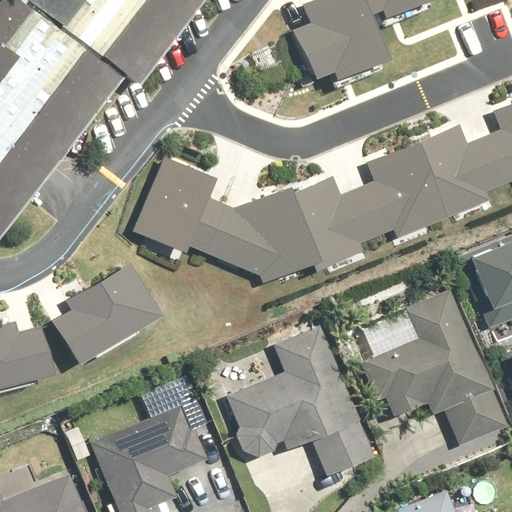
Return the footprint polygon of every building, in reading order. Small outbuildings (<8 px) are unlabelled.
[(0,0),(0,231),(125,72),(138,81),(201,0),(0,0)] [(302,0),(301,0),(308,19),(288,26),(308,79),(327,72),(330,80),(386,59),(368,11),(379,7),(382,14),(420,0),(302,0)] [(171,154),(136,229),(174,254),(178,246),(263,288),(359,256),(355,245),(389,232),(393,243),(492,204),(488,193),(511,183),(511,106),(488,116),(497,138),(473,147),(464,125),(374,160),(382,183),(337,200),(330,182),(291,197),(288,189),(242,205),(212,182),(217,174),(171,154)] [(511,236),(508,227),(451,252),(481,320),(511,306),(511,304),(511,302),(511,301),(511,236)] [(56,320),(81,362),(163,313),(131,261),(68,298),(74,309),(56,320)] [(493,428),(440,296),(400,312),(410,335),(354,357),(373,404),(383,401),(389,415),(417,404),(423,418),(440,411),(453,444),(493,428)] [(0,388),(55,374),(41,324),(18,330),(16,321),(0,325),(0,388)] [(319,332),(265,353),(274,376),(221,396),(232,425),(230,435),(229,443),(233,453),(242,456),(252,457),(262,447),(275,442),(279,452),(300,444),(314,479),(368,458),(319,332)] [(511,341),(491,351),(511,397),(511,341)] [(175,408),(88,447),(93,458),(83,463),(104,510),(99,511),(154,511),(151,505),(170,496),(162,478),(200,461),(175,408)] [(0,511),(76,511),(65,478),(0,500),(0,511)] [(447,511),(440,492),(387,511),(447,511)]
